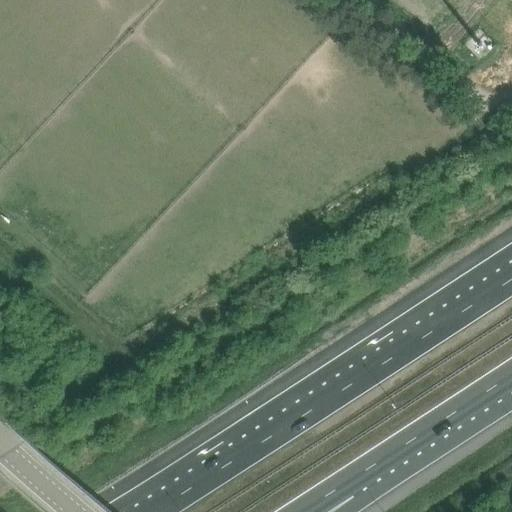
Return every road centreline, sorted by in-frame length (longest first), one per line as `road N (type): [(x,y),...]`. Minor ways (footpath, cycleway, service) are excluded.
road 1 (motorway): [(511,278),(154,511)]
road 2 (motorway): [(345,485),(511,374)]
road 3 (unclassified): [(511,93),(474,99),(359,0)]
